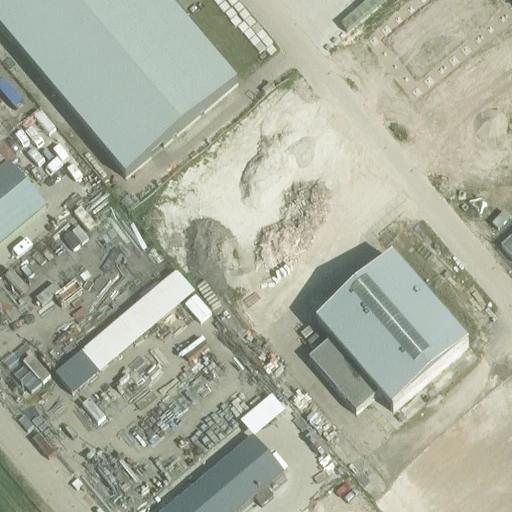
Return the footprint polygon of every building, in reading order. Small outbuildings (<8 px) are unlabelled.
[(0,0),(0,30),(126,182),(238,88),(164,0),(0,0)] [(8,166),(0,173),(0,248),(45,210),(8,166)] [(90,270),(97,281),(112,272),(105,260),(90,270)] [(392,414),(467,349),(392,263),(318,329),(331,343),(310,362),(357,415),(377,397),(392,414)] [(16,295),(31,283),(21,269),(5,280),(16,295)] [(195,298),(184,307),(200,325),(211,316),(195,298)] [(85,322),(91,332),(106,323),(100,313),(85,322)] [(82,354),(55,376),(73,397),(100,375),(82,354)] [(435,388),(446,398),(466,376),(455,365),(435,388)] [(18,376),(40,394),(48,386),(26,367),(18,376)] [(240,511),(284,476),(253,440),(168,511),(240,511)] [(380,482),(369,493),(379,503),(390,493),(380,482)]
